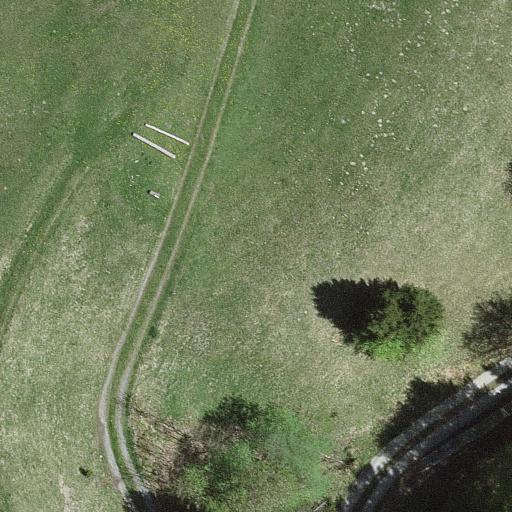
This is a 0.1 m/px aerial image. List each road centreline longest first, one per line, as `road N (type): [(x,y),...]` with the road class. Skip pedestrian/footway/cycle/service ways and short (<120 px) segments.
road 1 (track): [(160,511),(128,416),(268,0)]
road 2 (track): [(511,354),(357,511)]
